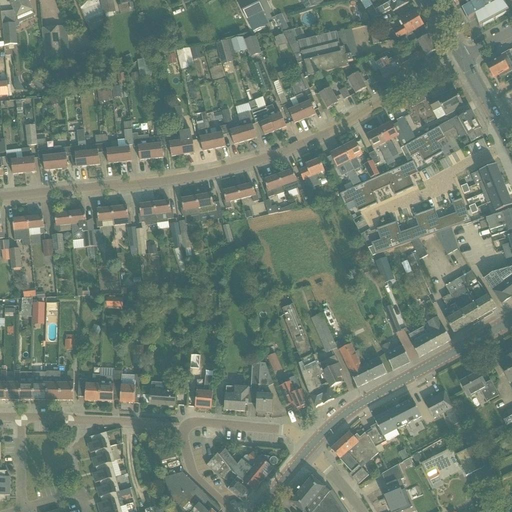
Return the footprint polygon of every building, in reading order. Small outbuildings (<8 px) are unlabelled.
[(12,12),(18,24),(35,17),(32,11),(34,10),(29,0),(12,0),(10,1),(14,11),(12,12)] [(100,0),(104,15),(105,15),(106,15),(113,13),(116,12),(113,0),(100,0)] [(257,0),(241,0),(238,2),(246,20),(247,20),(262,12),(264,12),(257,0)] [(301,0),(307,10),(322,5),(321,2),(323,1),(322,0),(301,0)] [(359,0),(365,10),(367,9),(372,19),(379,17),(372,5),(381,0),(359,0)] [(381,0),(372,5),(379,17),(391,10),(393,12),(409,3),(407,0),(381,0)] [(474,17),(479,27),(482,25),(483,27),(483,26),(483,25),(492,20),(493,21),(493,20),(495,18),(496,20),(495,18),(505,13),(506,14),(505,13),(509,11),(502,0),(452,0),(456,6),(465,1),(468,7),(462,10),(466,17),(465,17),(466,17),(468,21),(474,17)] [(394,32),(398,39),(407,33),(408,34),(422,26),(415,13),(409,17),(408,16),(399,21),(403,27),(394,32)] [(282,15),(275,18),(283,33),(284,33),(289,31),(282,15)] [(171,18),(162,22),(165,29),(174,26),(174,25),(171,18)] [(58,27),(42,29),(45,59),(61,57),(58,27)] [(3,30),(5,46),(18,44),(16,28),(3,30)] [(293,30),(297,42),(306,40),(302,28),(293,30)] [(303,60),(308,77),(349,67),(347,63),(353,62),(352,57),(355,57),(353,50),(350,50),(346,31),(336,33),(336,32),(306,40),(297,42),(293,30),(289,31),(284,33),(297,61),(303,59),(303,60)] [(283,35),(274,38),(278,48),(279,47),(286,44),(283,35)] [(418,41),(426,56),(436,50),(428,35),(418,41)] [(244,41),(250,58),(262,54),(256,37),(244,41)] [(232,42),(235,54),(247,50),(243,38),(231,40),(232,42)] [(397,43),(400,48),(409,43),(406,38),(397,43)] [(216,44),(223,66),(233,63),(227,41),(216,44)] [(200,48),(191,50),(193,60),(202,58),(200,48)] [(177,52),(181,70),(194,67),(190,49),(177,52)] [(511,55),(509,51),(501,55),(502,57),(486,66),(493,78),(498,75),(500,78),(511,70),(511,55)] [(174,54),(167,56),(169,66),(177,64),(174,54)] [(408,59),(411,64),(420,59),(417,54),(408,59)] [(124,59),(126,67),(131,65),(134,64),(131,57),(124,59)] [(376,64),(384,79),(394,73),(402,68),(396,57),(388,61),(386,58),(376,64)] [(138,61),(140,77),(152,75),(149,59),(138,61)] [(297,78),(304,92),(310,89),(305,78),(304,78),(301,71),(299,66),(294,68),(299,77),(297,78)] [(138,73),(131,74),(132,82),(139,81),(138,73)] [(348,79),(356,94),(366,88),(358,73),(348,79)] [(368,76),(372,85),(378,82),(373,73),(368,76)] [(0,82),(0,96),(2,96),(5,96),(9,95),(8,81),(3,82),(0,82)] [(40,81),(36,87),(41,89),(42,90),(42,89),(45,85),(46,84),(45,83),(40,81)] [(298,83),(291,86),(295,96),(302,93),(298,83)] [(113,87),(114,96),(121,95),(120,87),(113,87)] [(319,94),(328,109),(338,104),(330,88),(319,94)] [(339,91),(344,100),(350,97),(345,88),(339,91)] [(442,111),(446,116),(464,106),(455,90),(444,95),(443,95),(428,103),(433,112),(441,108),(442,111)] [(108,92),(97,94),(98,103),(109,102),(108,92)] [(283,94),(278,97),(282,107),(288,104),(286,101),(283,94)] [(299,106),(305,120),(316,115),(311,105),(315,103),(311,95),(304,98),(303,95),(296,97),(297,101),(299,106)] [(54,98),(49,101),(52,107),(57,104),(54,98)] [(264,136),(275,132),(270,119),(270,118),(266,108),(263,98),(255,101),(249,104),(256,124),(259,123),(264,136)] [(291,104),(282,108),(285,113),(289,111),(294,124),(305,120),(299,106),(293,108),(291,104)] [(270,119),(275,132),(286,128),(281,114),(279,110),(275,112),(273,105),(266,108),(270,118),(270,119)] [(221,112),(224,125),(232,123),(228,110),(221,112)] [(458,117),(451,120),(461,138),(467,134),(467,135),(468,135),(472,142),(482,136),(478,130),(480,129),(471,112),(459,119),(458,118),(458,117)] [(200,138),(203,152),(214,150),(211,136),(208,119),(207,116),(206,113),(202,114),(205,129),(199,130),(200,138)] [(241,128),(245,142),(246,142),(257,139),(248,113),(238,116),(242,128),(241,128)] [(404,118),(396,121),(398,123),(404,137),(411,133),(408,127),(404,118)] [(126,144),(128,146),(134,146),(132,135),(131,122),(123,123),(126,144)] [(391,123),(379,130),(393,158),(399,155),(397,152),(393,144),(392,144),(390,141),(398,137),(391,123)] [(231,134),(234,145),(245,142),(241,128),(236,130),(234,124),(225,126),(227,133),(227,135),(231,134)] [(181,141),(183,156),(195,154),(193,139),(192,139),(191,131),(186,131),(185,125),(179,126),(181,141)] [(25,127),(28,147),(38,145),(35,126),(25,127)] [(211,136),(214,150),(226,147),(223,136),(227,135),(227,133),(225,126),(216,129),(217,134),(211,136)] [(440,127),(422,137),(434,158),(443,153),(437,143),(446,138),(440,127)] [(163,128),(156,129),(157,137),(164,136),(163,128)] [(383,156),(388,166),(395,162),(394,161),(378,130),(366,136),(373,150),(379,147),(384,156),(383,156)] [(139,148),(140,161),(152,160),(150,147),(150,140),(149,139),(149,136),(139,137),(138,134),(132,135),(134,146),(134,148),(139,148)] [(37,136),(38,146),(46,145),(45,135),(37,136)] [(170,146),(172,157),(183,156),(181,141),(175,142),(174,136),(165,137),(166,147),(170,146)] [(150,147),(152,160),(163,159),(162,147),(166,147),(165,137),(153,138),(149,139),(150,140),(150,147)] [(404,147),(401,149),(408,164),(412,162),(410,158),(419,153),(424,163),(434,158),(422,137),(404,147)] [(343,148),(354,171),(361,167),(356,158),(362,155),(356,142),(343,148)] [(107,153),(108,165),(120,163),(118,149),(112,150),(111,144),(102,145),(103,154),(107,153)] [(79,147),(70,148),(71,157),(72,167),(76,166),(76,168),(88,167),(86,152),(85,145),(79,146),(79,147)] [(86,152),(88,167),(100,165),(99,154),(103,154),(102,145),(92,146),(92,152),(86,152)] [(54,150),(56,170),(68,169),(67,157),(71,157),(70,148),(62,149),(62,147),(54,148),(55,150),(54,150)] [(118,149),(120,163),(131,162),(130,148),(118,149)] [(357,176),(354,171),(343,148),(330,154),(337,168),(343,165),(347,174),(350,180),(357,176)] [(23,160),(25,174),(36,173),(35,158),(31,159),(30,149),(22,150),(23,160)] [(43,157),(45,172),(56,170),(54,150),(42,152),(43,157)] [(372,162),(375,166),(380,163),(375,152),(369,155),(372,162)] [(12,163),(13,175),(25,174),(23,160),(17,160),(16,154),(6,156),(7,164),(12,163)] [(306,181),(309,190),(320,186),(321,188),(329,185),(326,178),(319,159),(319,160),(319,159),(305,165),(307,169),(300,172),(303,182),(306,181)] [(372,162),(364,166),(372,180),(376,178),(380,176),(375,166),(372,162)] [(408,164),(395,170),(400,182),(405,192),(414,188),(410,177),(419,173),(414,162),(412,162),(408,164)] [(495,166),(477,173),(481,183),(500,176),(499,175),(495,166)] [(285,193),(285,194),(302,188),(298,179),(296,179),(293,170),(278,176),(284,193),(285,193)] [(395,170),(377,178),(382,190),(390,186),(395,196),(405,192),(400,182),(395,170)] [(265,190),(268,198),(274,196),(276,196),(284,193),(278,176),(264,181),(267,190),(265,190)] [(357,176),(350,180),(354,188),(358,186),(362,185),(357,176)] [(481,183),(479,183),(483,194),(504,186),(500,176),(481,183)] [(362,185),(358,186),(368,208),(378,204),(373,193),(382,190),(377,178),(362,185)] [(252,197),(253,203),(259,201),(257,193),(255,193),(253,184),(239,188),(242,200),(252,197)] [(358,186),(340,195),(345,206),(354,202),(358,213),(360,212),(368,208),(358,186)] [(504,186),(483,194),(488,204),(492,203),(492,202),(508,196),(504,186)] [(223,201),(225,210),(231,209),(230,203),(242,200),(239,188),(223,192),(225,201),(223,201)] [(300,192),(306,208),(313,207),(307,190),(300,192)] [(211,194),(196,197),(199,215),(201,223),(217,220),(216,215),(215,212),(216,212),(215,203),(213,204),(211,194)] [(508,196),(492,202),(492,203),(496,212),(511,206),(508,196)] [(183,209),(181,209),(183,218),(185,218),(187,225),(201,223),(199,215),(196,197),(181,200),(183,209)] [(456,214),(447,217),(451,229),(471,222),(463,199),(452,203),(456,214)] [(291,212),(289,207),(281,210),(280,207),(276,209),(276,206),(272,207),(270,200),(265,202),(269,216),(278,213),(279,214),(291,212)] [(155,203),(157,225),(157,224),(169,223),(168,220),(174,219),(173,211),(173,210),(171,211),(169,202),(155,203)] [(140,224),(145,223),(146,227),(157,225),(155,203),(139,205),(141,214),(138,215),(140,224)] [(114,221),(114,226),(131,224),(130,216),(128,216),(127,207),(112,208),(114,221)] [(96,220),(97,228),(103,228),(102,223),(114,221),(112,208),(97,210),(98,219),(96,220)] [(434,209),(424,213),(432,235),(435,234),(451,229),(447,217),(438,220),(434,209)] [(488,227),(492,238),(511,230),(511,209),(502,213),(503,213),(486,219),(479,221),(481,229),(488,227)] [(88,248),(89,258),(95,257),(94,247),(95,247),(93,231),(92,220),(86,220),(85,211),(70,213),(71,226),(72,231),(73,242),(84,241),(85,248),(88,248)] [(54,224),(55,233),(61,232),(60,228),(71,226),(70,213),(55,215),(56,224),(54,224)] [(418,227),(409,230),(413,242),(419,240),(432,235),(424,213),(414,216),(418,227)] [(27,218),(29,230),(41,229),(41,233),(41,235),(47,234),(46,225),(44,225),(43,216),(27,218)] [(29,230),(27,218),(12,219),(14,242),(23,241),(30,240),(29,230)] [(397,223),(387,226),(395,249),(413,242),(409,230),(401,233),(397,223)] [(170,226),(174,250),(183,248),(179,224),(170,226)] [(228,224),(221,226),(227,244),(233,242),(228,224)] [(380,240),(371,244),(375,255),(395,249),(387,226),(377,230),(380,240)] [(131,248),(131,256),(139,255),(136,228),(128,229),(130,247),(131,248)] [(143,229),(136,230),(139,255),(139,257),(142,256),(146,256),(143,234),(143,229)] [(451,229),(435,234),(440,243),(447,256),(458,250),(451,229)] [(93,231),(95,247),(103,246),(102,231),(93,231)] [(181,234),(181,235),(183,248),(183,250),(184,250),(189,249),(190,249),(188,233),(181,234)] [(55,252),(56,256),(63,256),(63,251),(64,251),(63,235),(52,236),(54,252),(55,252)] [(510,244),(502,246),(503,251),(511,249),(511,235),(508,237),(510,244)] [(417,254),(420,261),(428,256),(419,240),(412,243),(417,254)] [(43,242),(45,258),(53,257),(51,241),(43,242)] [(148,247),(150,255),(157,254),(156,246),(148,247)] [(11,261),(12,270),(22,269),(20,249),(10,250),(9,248),(11,261)] [(511,249),(503,251),(507,264),(511,262),(511,249)] [(9,250),(2,251),(3,261),(10,260),(9,250)] [(417,254),(407,258),(411,267),(414,266),(428,297),(434,294),(420,261),(417,254)] [(384,257),(374,261),(382,284),(392,281),(384,257)] [(363,267),(364,274),(373,273),(371,259),(361,261),(362,267),(363,267)] [(484,280),(502,305),(511,298),(511,268),(493,274),(484,280)] [(460,278),(482,317),(497,309),(478,283),(478,284),(470,273),(460,278)] [(460,312),(468,326),(482,317),(460,278),(446,287),(450,294),(460,312)] [(31,290),(23,291),(24,299),(32,298),(31,290)] [(446,321),(454,334),(468,326),(460,312),(450,294),(443,299),(449,310),(445,312),(449,319),(446,321)] [(151,302),(150,303),(150,309),(154,311),(158,309),(161,311),(162,310),(167,303),(155,295),(151,302)] [(34,304),(33,317),(43,317),(44,304),(34,304)] [(169,304),(165,310),(170,314),(175,307),(169,304)] [(22,312),(27,312),(27,318),(32,318),(32,305),(22,305),(22,312)] [(309,393),(316,408),(334,400),(327,385),(328,384),(320,365),(316,356),(314,357),(312,353),(294,305),(282,309),(287,320),(285,321),(301,361),(302,364),(299,365),(302,375),(309,393)] [(384,309),(395,334),(402,331),(391,306),(384,309)] [(321,315),(314,318),(329,352),(337,348),(335,344),(334,342),(333,338),(321,315)] [(427,335),(434,350),(451,341),(438,317),(428,322),(434,332),(427,335)] [(32,320),(32,329),(41,329),(41,320),(32,320)] [(95,325),(91,334),(98,337),(102,329),(95,325)] [(434,350),(427,335),(423,328),(409,335),(413,343),(411,344),(419,358),(434,350)] [(66,350),(75,351),(75,341),(74,341),(74,336),(66,336),(66,350)] [(381,347),(393,371),(410,363),(403,347),(393,351),(389,343),(386,345),(381,347)] [(348,346),(340,350),(357,389),(387,374),(379,358),(371,362),(366,365),(364,360),(360,352),(355,354),(351,345),(348,346)] [(505,376),(508,383),(511,380),(511,354),(506,358),(508,363),(500,367),(505,376)] [(192,355),(191,370),(198,371),(199,371),(201,356),(192,355)] [(275,355),(268,358),(274,373),(280,371),(277,365),(278,364),(279,364),(275,355)] [(329,384),(330,388),(342,383),(340,378),(342,377),(339,371),(342,370),(335,357),(327,360),(320,365),(328,384),(329,384)] [(260,364),(258,387),(267,387),(274,385),(265,364),(260,363),(260,364)] [(225,411),(245,412),(245,405),(248,405),(248,404),(257,404),(258,387),(260,364),(252,364),(251,388),(226,387),(225,411)] [(181,392),(189,392),(190,379),(191,370),(182,369),(181,392)] [(190,379),(197,380),(198,371),(191,370),(190,379)] [(47,373),(47,401),(60,401),(60,384),(60,372),(47,372),(47,373)] [(99,402),(113,403),(113,397),(120,397),(120,398),(121,398),(122,375),(122,372),(114,372),(114,378),(100,377),(101,376),(100,376),(99,402)] [(20,384),(20,401),(33,401),(33,373),(20,373),(20,379),(20,384)] [(33,373),(33,401),(47,401),(47,373),(33,373)] [(480,391),(487,403),(499,396),(491,381),(485,384),(478,373),(461,383),(469,398),(480,391)] [(78,388),(78,398),(85,398),(85,402),(99,402),(100,386),(100,376),(93,375),(92,385),(87,385),(87,380),(79,380),(78,388)] [(141,404),(142,395),(144,377),(122,375),(121,398),(120,398),(120,403),(141,404)] [(289,380),(281,383),(282,386),(283,387),(282,388),(289,405),(291,405),(295,413),(301,410),(302,411),(306,410),(306,408),(308,407),(304,398),(296,380),(290,383),(289,380)] [(194,388),(193,393),(197,393),(196,399),(195,408),(195,409),(211,411),(212,401),(213,393),(213,387),(214,382),(205,381),(204,389),(194,388)] [(6,401),(20,401),(20,384),(7,384),(6,401)] [(60,401),(74,401),(74,384),(60,384),(60,401)] [(150,395),(142,395),(141,404),(149,405),(175,407),(176,393),(150,391),(150,395)] [(431,400),(424,403),(426,406),(433,419),(445,413),(446,414),(445,414),(447,418),(447,417),(452,426),(450,427),(451,428),(453,433),(456,432),(462,428),(460,423),(453,410),(453,411),(452,409),(444,393),(431,400)] [(257,404),(257,413),(271,414),(272,396),(258,395),(257,404)] [(412,400),(387,413),(396,430),(421,417),(412,400)] [(511,421),(507,412),(500,416),(506,427),(511,423),(511,421)] [(367,433),(367,434),(375,448),(382,445),(387,442),(399,436),(397,431),(396,430),(387,413),(374,419),(377,424),(370,428),(372,431),(367,433)] [(462,428),(456,432),(460,439),(464,440),(470,437),(464,427),(462,428)] [(349,475),(359,485),(369,476),(362,469),(378,454),(375,449),(366,432),(360,438),(357,435),(354,438),(349,433),(331,450),(352,472),(349,475)] [(88,445),(90,454),(95,452),(111,448),(107,433),(91,437),(92,443),(88,445)] [(242,480),(255,492),(260,491),(265,479),(243,459),(238,466),(233,460),(229,455),(223,447),(219,452),(229,466),(234,472),(242,480)] [(437,472),(442,481),(463,471),(466,477),(475,472),(483,469),(472,447),(456,455),(453,449),(421,465),(425,473),(435,468),(437,472)] [(92,459),(95,468),(96,468),(111,463),(115,462),(111,448),(95,452),(97,458),(92,459)] [(157,453),(160,463),(176,458),(173,449),(157,453)] [(404,450),(399,453),(403,461),(408,458),(404,450)] [(228,490),(244,504),(254,492),(255,492),(242,480),(234,472),(229,466),(219,452),(206,466),(230,488),(228,490)] [(265,479),(275,467),(276,467),(277,466),(278,465),(278,464),(278,463),(278,462),(278,461),(277,460),(277,459),(276,459),(276,458),(275,458),(274,458),(273,458),(272,458),(271,459),(270,457),(262,456),(261,456),(259,458),(253,453),(250,457),(248,456),(247,456),(246,456),(245,456),(243,459),(265,479)] [(419,454),(413,458),(417,465),(423,461),(419,454)] [(403,463),(406,469),(412,465),(409,460),(403,463)] [(93,474),(95,484),(100,482),(116,478),(111,463),(96,468),(97,473),(93,474)] [(390,469),(382,475),(388,489),(382,491),(390,511),(401,511),(412,507),(401,480),(403,479),(403,478),(398,465),(390,469)] [(0,486),(10,487),(10,477),(5,477),(5,472),(0,471),(0,486)] [(219,511),(221,510),(182,473),(165,478),(170,496),(172,502),(174,511),(219,511)] [(345,511),(332,492),(331,493),(324,488),(325,486),(314,477),(312,478),(312,477),(311,478),(309,476),(289,500),(291,502),(291,503),(301,511),(345,511)] [(99,498),(100,498),(116,493),(120,492),(119,488),(116,478),(100,482),(101,488),(97,489),(99,498)] [(0,502),(5,502),(5,496),(10,496),(10,487),(0,486),(0,502)] [(120,492),(116,493),(117,498),(121,497),(131,494),(130,489),(124,491),(122,492),(120,492)] [(97,504),(99,511),(103,511),(120,507),(117,498),(116,493),(100,498),(102,503),(97,504)]
